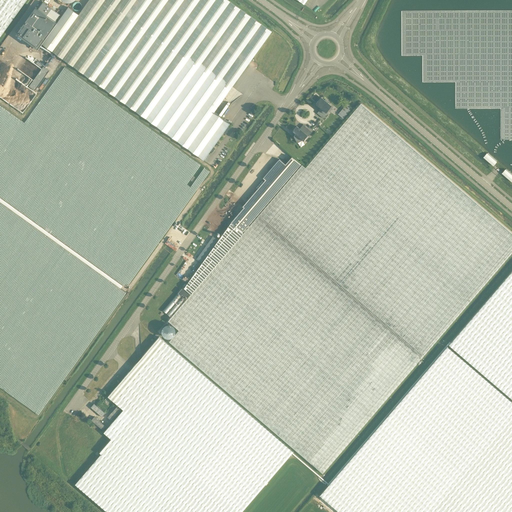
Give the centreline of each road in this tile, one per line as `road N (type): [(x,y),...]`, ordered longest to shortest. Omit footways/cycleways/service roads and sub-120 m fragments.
road 1 (unclassified): [(80,392),(294,93)]
road 2 (tertiary): [(366,83),(511,207)]
